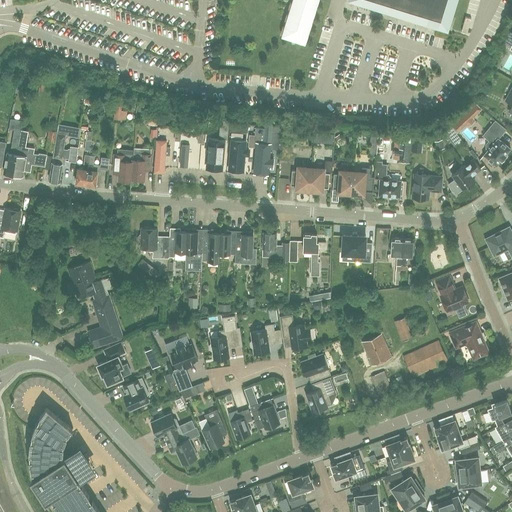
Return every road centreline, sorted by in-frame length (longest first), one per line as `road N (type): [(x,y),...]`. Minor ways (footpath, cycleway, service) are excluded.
road 1 (residential): [(0,183),(110,198),(458,219)]
road 2 (residential): [(301,459),(288,363),(217,377)]
road 3 (residential): [(67,376),(168,489)]
road 4 (residential): [(458,219),(511,352)]
